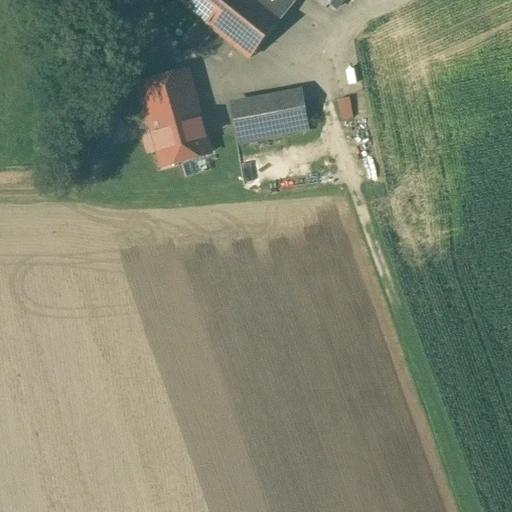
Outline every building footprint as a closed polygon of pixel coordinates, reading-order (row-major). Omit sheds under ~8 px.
[(178,0),(202,19),(207,23),(224,0),(178,0)] [(281,19),(258,0),(224,0),(207,23),(214,28),(200,46),(199,48),(215,29),(250,58),(276,26),(281,19)] [(258,0),(281,19),(296,0),(258,0)] [(315,0),(326,8),(329,4),(335,9),(342,0),(315,0)] [(200,46),(214,28),(202,19),(188,36),(200,46)] [(209,152),(187,70),(141,84),(162,161),(209,152)] [(305,102),(230,116),(235,142),(309,129),(305,102)]
